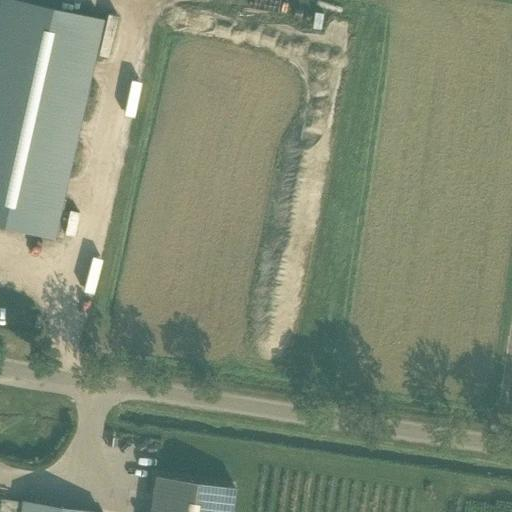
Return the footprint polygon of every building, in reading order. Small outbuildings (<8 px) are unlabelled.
[(0,0),(0,224),(51,237),(56,217),(64,181),(100,19),(10,0),(0,0)] [(108,437),(107,446),(115,448),(117,439),(108,437)] [(156,473),(150,511),(230,511),(235,485),(156,473)] [(0,511),(19,511),(21,503),(0,499),(0,511)] [(91,511),(21,501),(21,503),(19,511),(91,511)]
